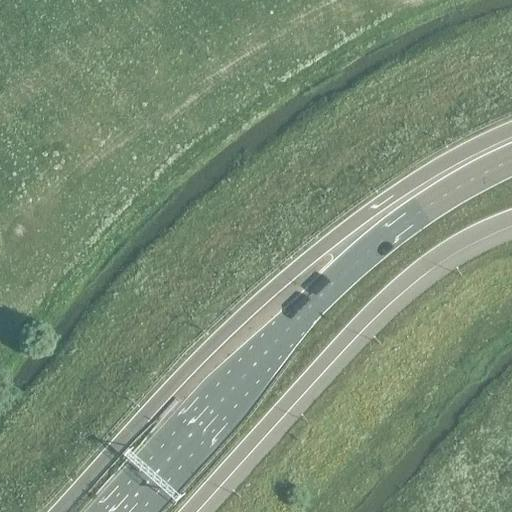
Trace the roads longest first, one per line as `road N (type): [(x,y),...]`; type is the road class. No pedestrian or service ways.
road 1 (motorway): [(511,129),(401,187),(317,251),(216,341),(55,511)]
road 2 (motorway): [(511,162),(408,224),(351,270),(123,511)]
road 3 (motorway): [(187,511),(392,290),(452,246),(511,217)]
